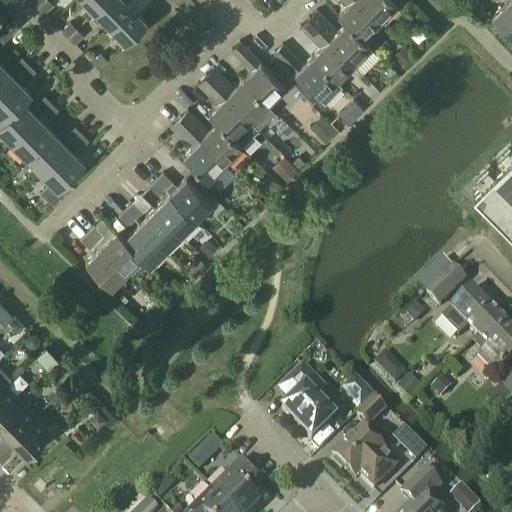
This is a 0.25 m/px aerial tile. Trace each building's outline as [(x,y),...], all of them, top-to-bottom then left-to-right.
[(53,5),(48,0),(43,0),(38,6),(45,13),(53,5)] [(84,0),(95,10),(105,0),(84,0)] [(105,0),(95,10),(110,25),(135,0),(105,0)] [(135,0),(110,25),(125,41),(145,21),(136,12),(148,0),(135,0)] [(337,13),(345,22),(346,21),(362,38),(362,37),(379,21),(358,0),(341,0),(345,5),(337,13)] [(358,0),(379,21),(397,5),(392,0),(358,0)] [(479,20),(487,12),(476,0),(472,0),(466,7),(479,20)] [(511,4),(508,0),(491,17),(511,38),(511,4)] [(316,9),(307,18),(353,63),(362,71),(379,55),(362,37),(362,38),(346,21),(345,22),(337,30),(316,9)] [(337,79),(353,63),(307,18),(300,25),(320,46),(311,55),(337,79)] [(68,36),(76,28),(69,20),(61,28),(68,36)] [(76,28),(68,36),(75,43),(84,35),(76,28)] [(251,69),(243,78),(267,103),(285,86),(240,40),(231,49),(251,69)] [(311,55),(303,63),(282,43),(273,51),(319,96),(319,97),(325,103),(342,86),(336,80),(337,79),(311,55)] [(98,68),(107,60),(100,53),(91,61),(98,68)] [(29,65),(22,57),(12,67),(19,74),(29,65)] [(0,93),(15,79),(0,63),(0,93)] [(35,71),(29,65),(19,74),(26,81),(35,71)] [(243,78),(233,87),(213,67),(205,74),(250,120),(267,103),(243,78)] [(208,112),(216,121),(217,120),(233,137),(233,136),(241,144),(241,145),(242,145),(258,129),(249,120),(250,120),(205,74),(197,82),(217,103),(208,112)] [(0,120),(0,122),(22,101),(29,94),(15,79),(0,93),(0,115),(3,118),(0,120)] [(45,96),(35,105),(42,112),(51,103),(45,96)] [(0,122),(0,130),(11,142),(37,116),(22,101),(0,122)] [(58,110),(51,103),(42,112),(48,119),(58,110)] [(188,109),(180,117),(224,161),(241,145),(241,144),(233,136),(233,137),(217,120),(216,121),(208,129),(188,109)] [(11,142),(26,157),(52,132),(37,116),(11,142)] [(206,179),(224,161),(180,117),(172,125),(192,145),(182,154),(206,179)] [(81,133),(75,126),(65,136),(72,143),(81,133)] [(26,157),(41,172),(67,147),(52,132),(26,157)] [(81,133),(72,143),(79,150),(88,141),(81,133)] [(83,163),(67,147),(41,172),(51,182),(41,192),(53,205),(72,186),(66,179),(83,163)] [(511,152),(470,195),(511,236),(511,152)] [(156,179),(165,189),(172,182),(163,172),(156,179)] [(176,186),(172,182),(165,189),(169,193),(194,219),(210,203),(185,177),(176,186)] [(156,179),(149,186),(158,196),(165,189),(156,179)] [(194,219),(169,193),(154,208),(178,234),(194,219)] [(125,209),(135,219),(142,212),(132,202),(125,209)] [(178,234),(154,208),(138,223),(163,249),(178,234)] [(128,226),(135,219),(125,209),(118,216),(128,226)] [(123,237),(123,238),(140,256),(148,263),(163,249),(138,223),(123,237)] [(87,232),(96,242),(104,235),(94,225),(87,232)] [(123,237),(116,230),(100,246),(125,271),(140,256),(123,238),(123,237)] [(80,239),(89,249),(96,242),(87,232),(80,239)] [(125,271),(100,246),(84,261),(109,287),(125,271)] [(467,284),(451,268),(424,295),(438,310),(467,284)] [(451,312),(476,339),(496,319),(470,292),(451,312)] [(511,355),(511,334),(496,319),(476,339),(486,350),(476,359),(492,375),(511,355)] [(49,370),(58,361),(45,348),(36,357),(49,370)] [(398,384),(409,372),(385,351),(374,363),(398,384)] [(0,389),(5,385),(11,379),(0,368),(0,389)] [(309,442),(332,420),(335,416),(335,412),(330,406),(326,406),(322,410),(306,394),(316,384),(300,368),(276,392),(288,403),(279,412),(309,442)] [(398,385),(409,397),(421,385),(410,374),(398,385)] [(511,374),(500,385),(511,398),(511,374)] [(341,392),(359,410),(372,397),(355,378),(341,392)] [(5,385),(0,389),(0,419),(20,400),(5,385)] [(373,399),(354,417),(367,430),(386,412),(373,399)] [(0,436),(0,450),(35,416),(20,400),(0,419),(0,429),(4,433),(0,436)] [(0,461),(1,463),(17,447),(26,456),(51,432),(35,416),(0,450),(0,461)] [(424,451),(403,429),(393,439),(414,461),(424,451)] [(330,458),(333,461),(331,463),(340,472),(342,470),(353,481),(357,476),(371,491),(393,469),(379,455),(381,452),(359,430),(330,458)] [(199,471),(222,449),(212,439),(189,461),(199,471)] [(240,461),(208,493),(226,511),(251,511),(256,507),(244,494),(257,480),(240,461)] [(436,511),(426,501),(438,489),(422,472),(399,494),(409,505),(401,511),(436,511)] [(153,492),(160,499),(164,495),(164,488),(161,484),(153,492)] [(226,511),(208,493),(188,511),(226,511)] [(151,501),(136,511),(152,511),(156,509),(151,501)]
